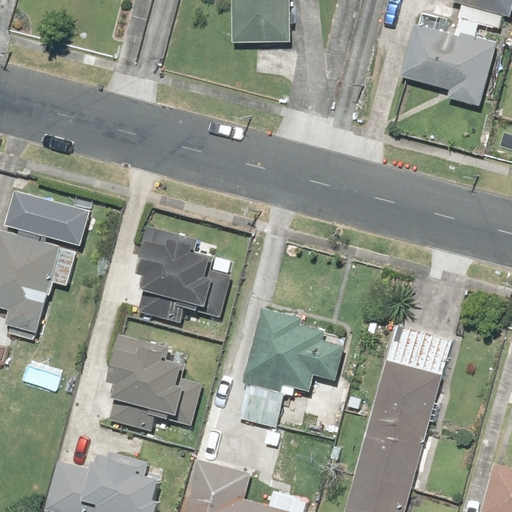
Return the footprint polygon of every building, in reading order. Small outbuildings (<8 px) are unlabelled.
[(293,0),(239,0),(238,44),(292,45),(293,0)] [(511,0),(456,0),(456,2),(511,17),(511,0)] [(459,33),(423,24),(409,77),(456,89),(454,99),(487,108),(503,45),(480,39),(484,24),(462,19),(459,33)] [(96,208),(20,190),(11,226),(87,245),(96,208)] [(206,238),(150,225),(139,272),(154,275),(150,290),(205,303),(203,311),(223,316),(233,273),(213,268),(218,247),(204,244),(206,238)] [(80,253),(6,230),(0,249),(0,305),(16,310),(12,322),(41,331),(56,279),(70,284),(80,253)] [(303,314),(267,305),(248,380),(252,381),(243,418),(278,426),(287,388),(313,395),(319,373),(340,378),(351,335),(301,322),(303,314)] [(409,511),(455,343),(399,328),(349,511),(409,511)] [(177,345),(124,334),(115,381),(125,383),(122,400),(179,411),(176,422),(197,426),(206,382),(184,378),(189,355),(176,352),(177,345)] [(154,460),(105,450),(102,469),(62,461),(52,511),(57,511),(93,511),(94,511),(101,511),(162,511),(165,500),(160,499),(165,473),(152,470),(154,460)] [(255,471),(200,457),(185,511),(305,511),(248,498),(255,471)] [(511,511),(511,465),(498,462),(484,511),(511,511)]
